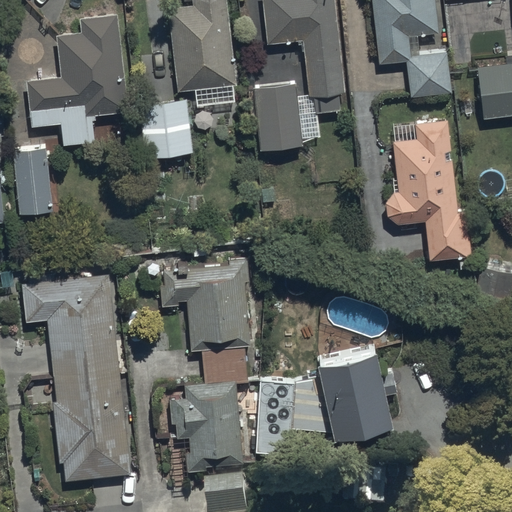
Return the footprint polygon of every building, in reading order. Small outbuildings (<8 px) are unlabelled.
[(225,0),(191,0),(192,7),(169,9),(178,92),(234,86),(225,0)] [(262,0),(267,43),(304,39),(309,83),(252,89),(258,150),(304,145),(303,138),(320,136),(318,114),(339,111),(336,92),(346,91),(336,0),(262,0)] [(408,35),(439,31),(435,0),(370,0),(380,63),(406,60),(411,96),(453,90),(447,50),(411,54),(408,35)] [(61,76),(25,79),(29,127),(60,124),(62,143),(94,140),(92,115),(125,112),(117,14),(79,17),(80,33),(58,35),(61,76)] [(511,60),(477,64),(482,117),(511,113),(511,60)] [(188,99),(138,102),(142,154),(192,151),(188,99)] [(447,120),(413,123),(415,140),(394,142),(398,191),(392,193),(386,203),(389,217),(399,222),(425,220),(428,256),(472,252),(468,213),(455,214),(447,120)] [(43,145),(10,149),(18,213),(52,209),(43,145)] [(206,383),(236,383),(248,382),(245,347),(250,346),(245,281),(248,280),(246,257),(228,259),(228,263),(193,266),(194,272),(186,273),(185,260),(162,262),(164,284),(160,285),(161,305),(186,303),(190,350),(203,349),(206,383)] [(53,272),(21,274),(25,322),(45,320),(60,480),(130,473),(111,275),(53,278),(53,272)] [(317,361),(321,375),(294,381),(258,380),(256,447),(289,448),(290,429),(332,431),(334,438),(393,425),(376,349),(317,361)] [(236,383),(206,383),(183,385),(183,397),(168,397),(168,419),(176,419),(176,438),(188,438),(188,451),(185,451),(185,470),(206,470),(206,465),(242,464),(236,383)] [(347,497),(384,501),(388,460),(351,456),(347,497)] [(248,511),(245,478),(205,483),(208,511),(248,511)]
